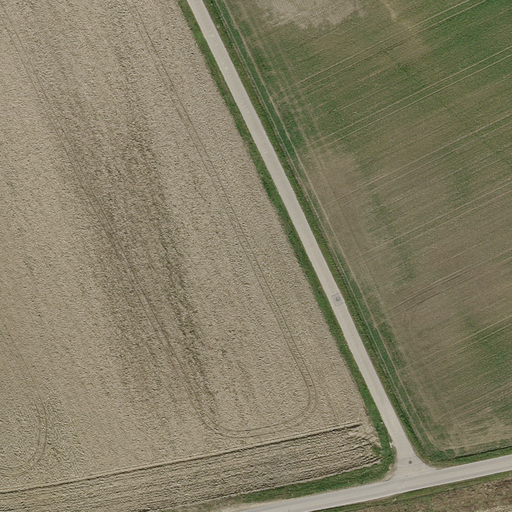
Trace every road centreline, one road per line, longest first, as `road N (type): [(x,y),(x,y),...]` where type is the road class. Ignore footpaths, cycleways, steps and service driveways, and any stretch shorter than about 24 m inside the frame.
road 1 (track): [(213,0),(433,484)]
road 2 (unclassified): [(307,511),(511,468)]
